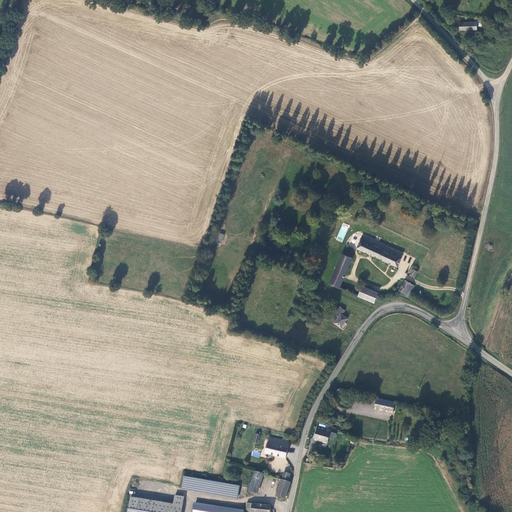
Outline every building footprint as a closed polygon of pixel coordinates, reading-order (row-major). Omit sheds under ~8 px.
[(478,30),(477,25),(477,22),(460,23),(460,30),(478,30)] [(342,223),(337,240),(343,242),(348,225),(342,223)] [(357,248),(398,267),(404,254),(363,235),(357,248)] [(340,288),(345,278),(353,258),(342,254),(329,283),(340,288)] [(418,272),(413,269),(410,275),(414,278),(418,272)] [(340,288),(374,302),(379,293),(345,278),(340,288)] [(403,284),(401,281),(396,288),(408,296),(415,286),(406,280),(403,284)] [(341,328),(348,318),(343,315),(346,310),(340,306),(334,314),(338,317),(334,323),(341,328)] [(395,403),(377,399),(375,409),(393,412),(395,403)] [(328,443),(330,434),(321,431),(322,427),(318,426),(314,439),(328,443)] [(286,459),(287,454),(288,448),(289,442),(269,437),(265,453),(286,459)] [(282,479),(289,481),(292,469),(286,467),(282,479)] [(264,473),(255,471),(249,491),(258,494),(264,473)] [(240,486),(196,478),(184,476),(182,484),(238,494),(240,486)] [(286,498),(291,482),(289,481),(282,479),(276,495),(286,498)] [(183,511),(186,497),(176,495),(175,504),(131,497),(128,511),(183,511)] [(196,502),(194,511),(244,511),(244,510),(196,502)] [(245,511),(270,511),(271,505),(247,503),(245,511)]
